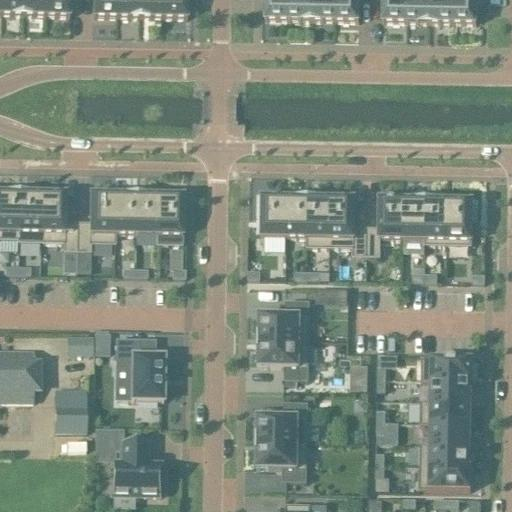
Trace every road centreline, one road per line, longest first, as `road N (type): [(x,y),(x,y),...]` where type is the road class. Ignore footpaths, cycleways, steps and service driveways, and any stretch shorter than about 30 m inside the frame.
road 1 (residential): [(217,154),(212,511)]
road 2 (tertiary): [(217,154),(511,159)]
road 3 (tertiary): [(511,80),(219,75)]
road 4 (tertiary): [(0,123),(62,151),(217,154)]
road 5 (tertiary): [(219,75),(57,73),(0,88)]
